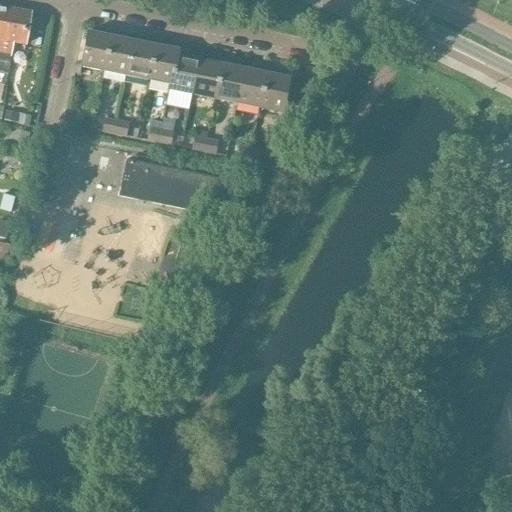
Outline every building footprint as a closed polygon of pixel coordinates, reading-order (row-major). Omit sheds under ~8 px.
[(0,71),(10,10),(0,7),(0,71)] [(30,13),(10,10),(0,71),(8,73),(13,43),(25,45),(30,13)] [(98,35),(86,33),(79,67),(103,72),(111,32),(99,30),(98,35)] [(132,42),(121,40),(122,34),(111,32),(103,72),(125,77),(132,42)] [(155,41),(144,39),(143,44),(132,42),(125,77),(147,81),(155,41)] [(177,51),(166,49),(167,44),(155,41),(147,81),(168,85),(167,91),(168,91),(177,51)] [(198,61),(187,59),(188,53),(177,51),(168,91),(191,95),(198,61)] [(210,58),(209,63),(198,61),(191,95),(213,100),(221,60),(210,58)] [(243,70),(232,68),(233,62),(221,60),(213,100),(236,104),(243,70)] [(255,67),(254,72),(243,70),(236,104),(258,109),(266,69),(255,67)] [(288,79),(276,77),(277,71),(266,69),(258,109),(281,114),(288,79)] [(3,120),(3,121),(28,126),(30,117),(5,112),(3,120)] [(78,115),(66,112),(63,125),(75,127),(78,115)] [(104,120),(102,132),(113,135),(116,123),(104,120)] [(128,125),(116,123),(113,135),(125,137),(128,125)] [(149,129),(146,141),(158,144),(160,132),(149,129)] [(203,153),(205,141),(207,134),(195,131),(191,150),(203,153)] [(20,132),(17,148),(26,150),(30,134),(20,132)] [(172,134),(160,132),(158,144),(170,146),(172,134)] [(214,155),(217,143),(205,141),(203,153),(214,155)] [(238,147),(236,159),(247,162),(250,150),(238,147)] [(262,152),(250,150),(247,162),(259,164),(262,152)] [(21,156),(18,171),(24,172),(27,157),(21,156)] [(225,181),(125,161),(117,197),(218,218),(225,181)] [(2,195),(0,203),(0,211),(10,214),(14,198),(2,195)] [(0,221),(0,238),(5,240),(9,224),(0,221)] [(39,238),(36,246),(53,251),(60,226),(53,224),(48,241),(39,238)] [(451,388),(442,424),(463,430),(473,394),(451,388)]
